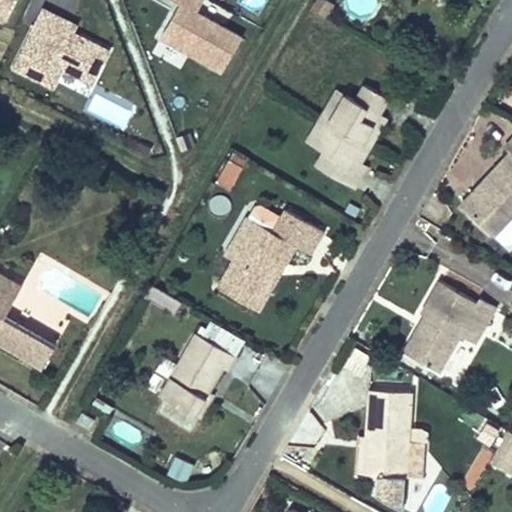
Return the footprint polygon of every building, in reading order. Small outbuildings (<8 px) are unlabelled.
[(17,0),(0,0),(0,15),(8,19),(17,0)] [(243,38),(198,13),(205,0),(171,0),(181,5),(162,39),(223,73),(243,38)] [(96,79),(111,47),(82,33),(80,38),(73,35),(79,22),(47,6),(18,64),(56,83),(66,64),(96,79)] [(321,119),(306,144),(323,154),(349,168),(353,161),(362,166),(381,132),(372,127),(380,114),(388,100),(365,87),(357,101),(347,95),(331,124),(321,119)] [(347,95),(338,90),(321,119),(331,124),(347,95)] [(372,127),(381,132),(389,119),(380,114),(372,127)] [(478,200),(472,194),(461,206),(493,237),(511,217),(511,142),(507,148),(511,152),(478,188),(484,194),(478,200)] [(247,161),(233,153),(229,160),(243,168),(247,161)] [(370,170),(362,166),(353,161),(349,168),(323,154),(316,166),(358,191),(370,170)] [(216,184),(230,192),(243,168),(229,160),(216,184)] [(484,194),(478,188),(472,194),(478,200),(484,194)] [(283,217),(266,207),(256,224),(274,234),(283,217)] [(274,234),(256,224),(235,262),(219,291),(259,313),(278,279),(272,276),(279,263),(285,266),(296,246),(311,255),(324,232),(286,211),(283,217),(274,234)] [(511,217),(493,237),(499,242),(511,228),(511,217)] [(226,256),(235,262),(256,224),(246,219),(226,256)] [(272,276),(278,279),(285,266),(279,263),(272,276)] [(0,275),(0,346),(42,371),(55,349),(5,320),(23,289),(0,275)] [(460,332),(473,339),(493,302),(478,294),(476,298),(439,277),(421,309),(426,311),(431,315),(426,325),(420,322),(408,342),(422,350),(419,355),(438,367),(460,332)] [(431,315),(426,311),(420,322),(426,325),(431,315)] [(198,417),(212,393),(225,369),(230,372),(238,358),(196,336),(179,367),(162,397),(198,417)] [(408,342),(405,347),(419,355),(422,350),(408,342)] [(162,357),(145,388),(162,397),(179,367),(162,357)] [(407,435),(411,387),(371,384),(368,432),(366,465),(379,467),(378,486),(403,501),(405,468),(407,435)] [(218,396),(212,393),(198,417),(204,420),(218,396)] [(77,424),(90,432),(96,421),(83,414),(77,424)] [(488,437),(496,423),(483,416),(476,430),(488,437)] [(511,454),(511,427),(506,424),(488,455),(506,465),(511,454)] [(359,432),(358,465),(366,465),(368,432),(359,432)] [(423,470),(425,436),(407,435),(405,468),(423,470)] [(196,466),(176,457),(166,477),(187,486),(196,466)]
